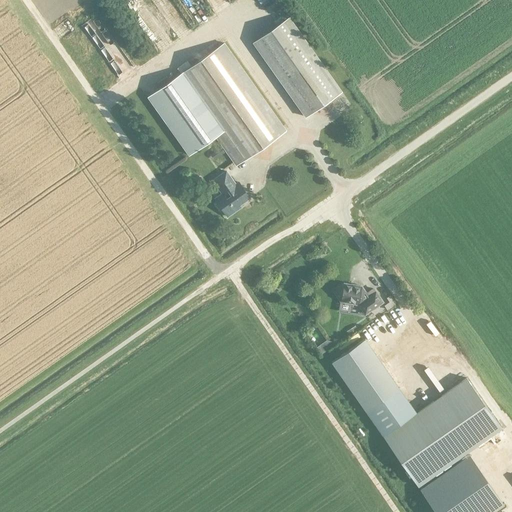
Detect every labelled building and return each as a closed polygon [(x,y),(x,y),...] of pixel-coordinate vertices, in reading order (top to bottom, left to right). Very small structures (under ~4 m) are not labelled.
[(304,114),(305,117),(341,91),(289,17),(253,42),(304,114)] [(215,136),(236,165),(286,130),(224,43),(148,97),(148,98),(150,96),(190,153),(188,154),(188,155),(215,136)] [(221,146),(215,150),(218,156),(225,152),(221,146)] [(215,199),(227,216),(236,210),(235,208),(249,198),(238,182),(235,184),(226,171),(213,180),(217,186),(218,185),(223,193),(215,199)] [(341,301),(358,304),(365,314),(372,309),(369,306),(372,303),(375,307),(382,302),(373,289),(366,294),(362,287),(355,285),(354,286),(351,286),(351,285),(344,283),(333,291),(341,301)] [(395,303),(393,299),(390,301),(385,304),(388,308),(395,303)] [(365,339),(332,362),(366,411),(399,388),(365,339)] [(424,364),(437,385),(442,382),(428,361),(424,364)] [(466,377),(383,436),(418,486),(501,428),(466,377)] [(511,429),(507,421),(501,425),(511,441),(511,429)] [(496,444),(491,447),(500,461),(505,457),(496,444)] [(482,465),(486,463),(481,454),(477,457),(482,465)] [(458,485),(455,487),(457,494),(470,490),(468,485),(459,488),(458,485)]
